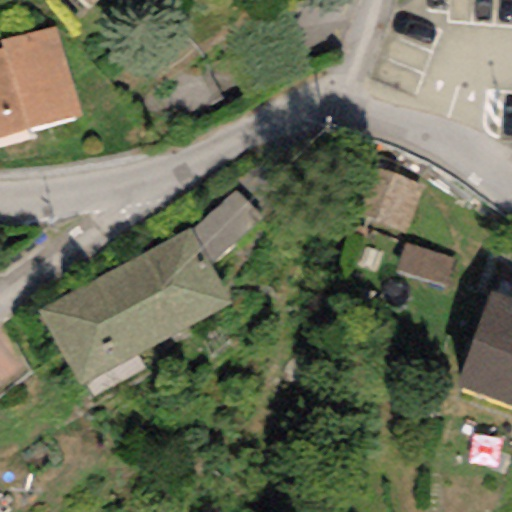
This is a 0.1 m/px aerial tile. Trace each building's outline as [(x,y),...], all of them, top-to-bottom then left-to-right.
[(0,45),(1,49),(0,49),(0,139),(78,117),(52,26),(0,41),(0,45)] [(426,189),(369,167),(352,212),(409,234),(426,189)] [(233,192),(190,233),(209,267),(261,219),(233,192)] [(188,228),(114,269),(156,345),(230,305),(209,267),(190,233),(188,228)] [(415,254),(404,285),(444,299),(455,268),(415,254)] [(79,388),(156,345),(114,269),(36,311),(79,388)] [(511,302),(486,294),(456,389),(511,406),(511,302)] [(1,352),(0,352),(0,402),(24,387),(1,352)]
